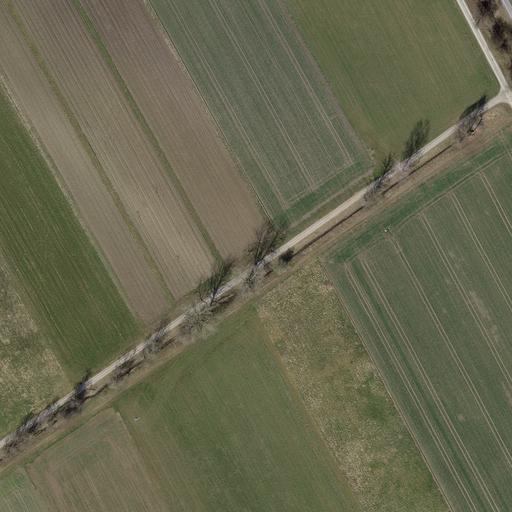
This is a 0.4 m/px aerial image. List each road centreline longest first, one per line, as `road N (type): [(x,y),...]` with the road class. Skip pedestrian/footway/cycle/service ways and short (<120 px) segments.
road 1 (track): [(511,118),(0,476)]
road 2 (track): [(0,446),(508,92)]
